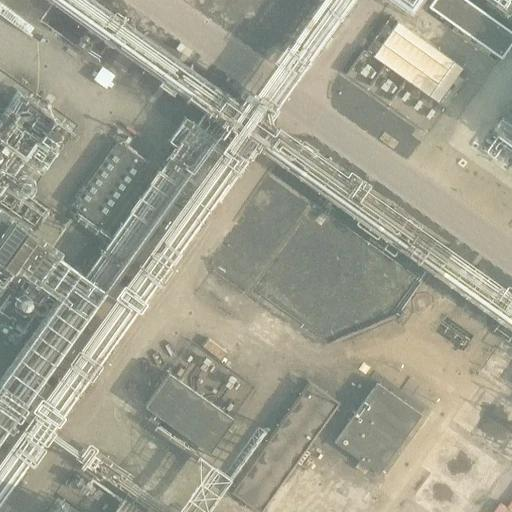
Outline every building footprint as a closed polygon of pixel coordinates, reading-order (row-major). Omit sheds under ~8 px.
[(504,55),(511,42),(511,28),(467,0),(434,0),(429,8),(504,55)] [(439,101),(464,66),(393,16),(368,51),(439,101)] [(110,145),(69,204),(113,234),(154,176),(110,145)] [(334,257),(334,256),(333,250),(329,245),(325,242),(320,241),(313,242),(308,245),(304,250),(303,256),(304,262),(307,267),(313,271),(319,272),(324,271),(329,268),(332,263),(334,257)] [(376,284),(376,283),(375,277),(372,273),(367,269),(360,268),(355,269),(352,270),(349,273),(347,277),(345,283),(346,289),(349,294),(352,296),(355,298),(360,299),(367,298),(371,295),(375,290),(376,284)] [(244,416),(171,364),(148,397),(222,448),(244,416)] [(422,414),(377,382),(334,441),(379,474),(422,414)] [(309,383),(232,495),(257,511),(262,511),(338,403),(309,383)] [(425,467),(402,504),(414,511),(455,511),(467,493),(425,467)]
